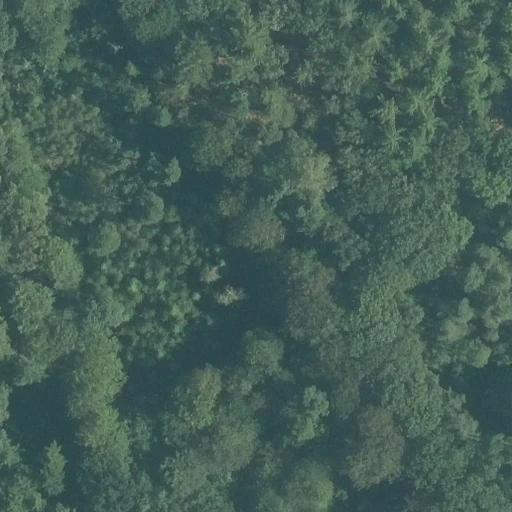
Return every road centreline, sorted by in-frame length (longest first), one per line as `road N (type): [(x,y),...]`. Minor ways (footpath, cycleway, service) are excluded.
road 1 (track): [(449,511),(332,311),(322,277),(511,132)]
road 2 (unclassified): [(107,511),(46,309),(0,193)]
